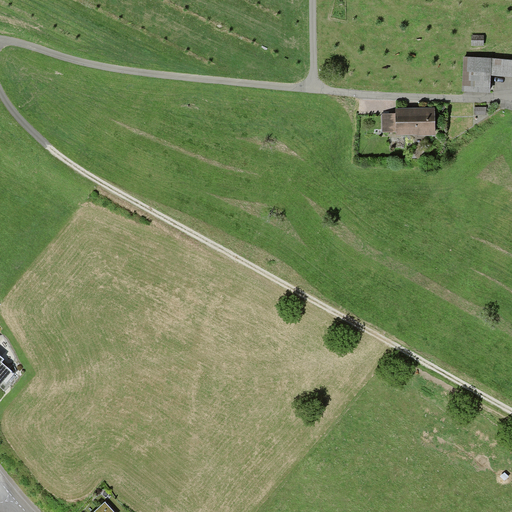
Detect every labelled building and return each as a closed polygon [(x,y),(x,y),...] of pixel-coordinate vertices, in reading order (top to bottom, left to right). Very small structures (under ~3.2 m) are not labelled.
[(471,36),(470,46),(485,46),(485,37),(471,36)] [(511,58),(464,56),(462,89),(491,91),(492,75),(511,76),(511,58)] [(382,133),(437,132),(437,110),(382,111),(382,133)] [(0,387),(12,374),(1,364),(3,360),(0,357),(0,337),(2,335),(0,333),(0,387)] [(113,511),(105,503),(95,511),(113,511)]
